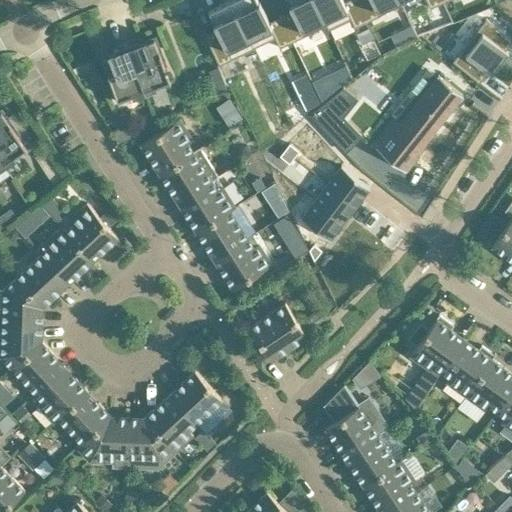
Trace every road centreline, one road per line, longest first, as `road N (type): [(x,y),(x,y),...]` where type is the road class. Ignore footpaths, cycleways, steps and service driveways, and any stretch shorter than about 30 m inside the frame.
road 1 (residential): [(165,249),(93,315),(91,344),(109,365),(133,368),(203,306)]
road 2 (residential): [(24,31),(165,249)]
road 3 (residential): [(511,325),(450,281),(441,262),(442,243),(511,142)]
